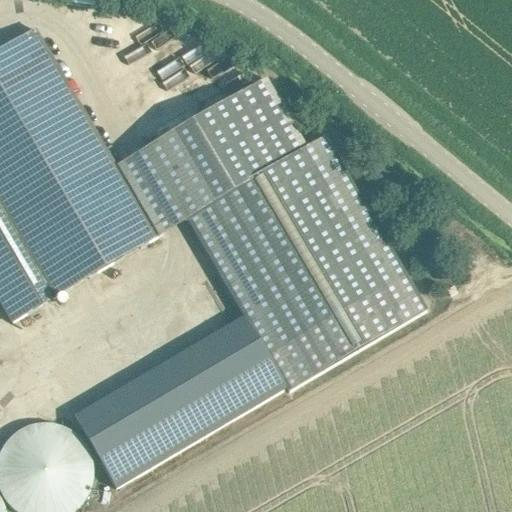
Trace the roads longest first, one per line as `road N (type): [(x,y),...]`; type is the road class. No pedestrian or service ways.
road 1 (unknown): [(0,20),(18,13),(64,18),(88,45),(188,237),(194,271),(179,293),(0,388)]
road 2 (unclassified): [(511,216),(300,45),(228,0)]
